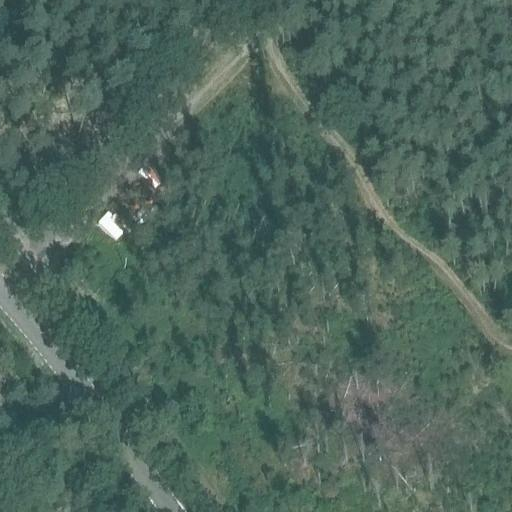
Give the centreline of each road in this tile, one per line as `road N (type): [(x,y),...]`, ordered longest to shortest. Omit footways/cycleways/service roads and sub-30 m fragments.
road 1 (tertiary): [(168,511),(81,399)]
road 2 (tertiary): [(81,399),(0,294)]
